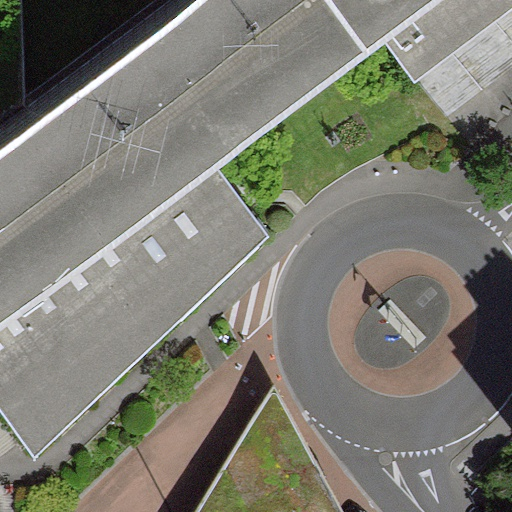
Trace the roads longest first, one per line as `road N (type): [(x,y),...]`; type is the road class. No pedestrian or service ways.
road 1 (unclassified): [(460,235),(432,222),(371,222),(321,257),(306,283),(299,313),(312,374),(328,395),(376,422)]
road 2 (unclassified): [(497,366),(506,309),(499,281),(460,235)]
road 3 (unclassified): [(376,422),(404,426),(459,409),(497,366)]
